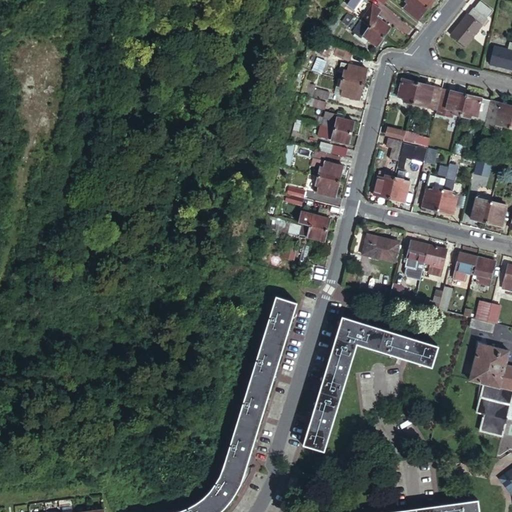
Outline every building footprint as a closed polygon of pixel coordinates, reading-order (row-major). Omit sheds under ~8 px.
[(366,0),(348,0),(345,6),(351,10),(357,5),(360,0),(365,0),(367,1),(366,0)] [(428,6),(419,0),(404,0),(407,2),(403,7),(417,19),(428,6)] [(468,13),(452,34),(467,46),(488,19),(487,18),(492,11),(480,2),(475,9),(474,8),(470,14),(468,13)] [(362,20),(384,35),(391,25),(377,15),(381,9),(373,3),(362,20)] [(353,16),(349,13),(343,21),(347,24),(353,16)] [(362,20),(361,19),(355,27),(358,28),(354,33),(366,42),(369,38),(377,44),(384,35),(362,20)] [(333,43),(328,41),(322,53),(328,54),(333,43)] [(511,41),(509,48),(494,44),(489,62),(511,67),(511,41)] [(352,49),(337,43),(333,52),(348,58),(352,49)] [(314,68),(319,71),(324,59),(319,56),(314,68)] [(341,76),(363,81),(366,66),(341,60),(339,70),(342,70),(341,76)] [(341,76),(338,75),(334,92),(341,93),(342,87),(339,86),(341,76)] [(359,97),(363,81),(341,76),(339,86),(342,87),(341,93),(359,97)] [(412,101),(417,80),(405,77),(400,93),(392,91),(390,98),(403,102),(404,99),(412,101)] [(433,84),(417,80),(412,101),(431,105),(437,107),(442,88),(442,86),(433,84)] [(314,82),(308,81),(305,91),(326,97),(328,88),(314,85),(314,82)] [(466,92),(442,86),(442,88),(437,107),(436,109),(436,110),(451,114),(452,110),(461,113),(466,92)] [(490,98),(466,92),(461,113),(485,119),(490,98)] [(327,100),(308,96),(306,103),(325,108),(327,100)] [(511,112),(511,103),(490,98),(485,119),(484,121),(499,125),(500,122),(509,125),(511,112)] [(321,123),(350,130),(353,120),(345,118),(346,113),(338,111),(337,113),(325,110),(323,117),(321,123)] [(348,141),(350,130),(321,123),(319,123),(317,133),(348,141)] [(430,136),(417,133),(415,141),(428,144),(430,136)] [(401,139),(388,136),(386,144),(391,145),(388,156),(396,158),(401,139)] [(347,144),(332,141),(330,149),(345,152),(347,144)] [(403,167),(406,156),(423,160),(426,146),(404,141),(398,166),(403,167)] [(456,142),(454,151),(464,153),(466,145),(456,142)] [(291,148),(285,146),(280,163),(286,165),(291,148)] [(434,162),(437,149),(429,146),(426,160),(434,162)] [(320,165),(318,174),(339,179),(343,161),(338,160),(339,153),(318,148),(316,155),(319,155),(317,165),(320,165)] [(451,160),(449,168),(456,169),(458,162),(451,160)] [(448,164),(440,162),(437,171),(445,173),(448,164)] [(498,165),(491,163),(489,168),(488,172),(496,174),(498,165)] [(373,192),(389,196),(394,173),(386,172),(386,169),(379,168),(373,192)] [(443,186),(438,208),(453,211),(458,189),(453,188),(453,186),(455,179),(454,178),(456,169),(449,168),(445,186),(443,186)] [(394,173),(389,196),(404,200),(410,177),(394,173)] [(339,179),(318,174),(315,183),(319,184),(317,190),(335,194),(339,179)] [(304,188),(288,184),(287,192),(302,196),(304,188)] [(422,204),(438,208),(443,186),(434,184),(433,188),(427,186),(422,204)] [(302,196),(287,192),(285,199),(300,203),(302,196)] [(486,220),(491,198),(483,195),(481,200),(476,198),(471,216),(486,220)] [(507,202),(491,198),(486,220),(501,224),(507,202)] [(310,223),(327,227),(330,216),(301,208),(298,219),(310,222),(310,223)] [(277,216),(273,215),(267,238),(282,242),(284,236),(282,235),(283,230),(291,232),(290,233),(294,234),(297,219),(294,219),(293,221),(277,217),(277,216)] [(324,239),(327,227),(310,223),(297,219),(294,234),(301,236),(301,233),(304,234),(324,239)] [(399,240),(368,232),(363,251),(394,259),(399,240)] [(425,259),(430,241),(412,236),(405,262),(409,263),(416,265),(418,257),(425,259)] [(447,245),(430,241),(425,259),(431,260),(429,268),(440,271),(447,245)] [(466,269),(474,271),(478,253),(460,249),(453,274),(464,276),(466,269)] [(478,253),(474,271),(476,271),(481,272),(479,278),(489,281),(495,257),(478,253)] [(315,261),(300,257),(298,264),(304,266),(302,273),(312,275),(315,261)] [(421,276),(425,259),(418,257),(416,265),(409,263),(406,262),(405,269),(407,272),(421,276)] [(511,261),(508,261),(502,284),(511,286),(511,261)] [(364,273),(360,288),(385,294),(390,274),(381,272),(379,277),(364,273)] [(409,284),(394,281),(390,295),(405,299),(409,285),(409,284)] [(445,284),(445,283),(438,281),(432,305),(439,307),(445,284)] [(439,307),(446,309),(452,286),(445,284),(439,307)] [(295,300),(275,293),(220,471),(211,487),(204,495),(194,503),(165,511),(164,511),(215,511),(224,505),(232,495),(243,473),(295,300)] [(417,295),(415,301),(429,305),(431,298),(417,295)] [(475,316),(481,317),(485,299),(480,298),(475,316)] [(481,317),(488,319),(492,301),(485,299),(481,317)] [(488,319),(496,321),(500,303),(492,301),(488,319)] [(342,313),(330,354),(332,354),(326,375),(323,375),(314,407),(316,407),(310,428),(307,427),(302,443),(323,450),(357,340),(395,352),(396,349),(417,356),(416,358),(433,363),(439,343),(342,313)] [(494,322),(472,317),(470,324),(475,326),(474,328),(480,329),(480,327),(492,330),(494,322)] [(485,381),(511,387),(511,364),(506,363),(509,348),(479,340),(469,377),(485,381)] [(395,352),(416,358),(417,356),(396,349),(395,352)] [(332,354),(330,354),(323,375),(326,375),(332,354)] [(504,433),(511,400),(511,387),(485,381),(477,410),(485,412),(481,427),(504,433)] [(316,407),(314,407),(307,427),(310,428),(316,407)] [(511,465),(500,475),(511,491),(511,465)] [(478,511),(477,497),(438,502),(439,511),(478,511)] [(439,511),(438,502),(392,508),(392,511),(439,511)]
